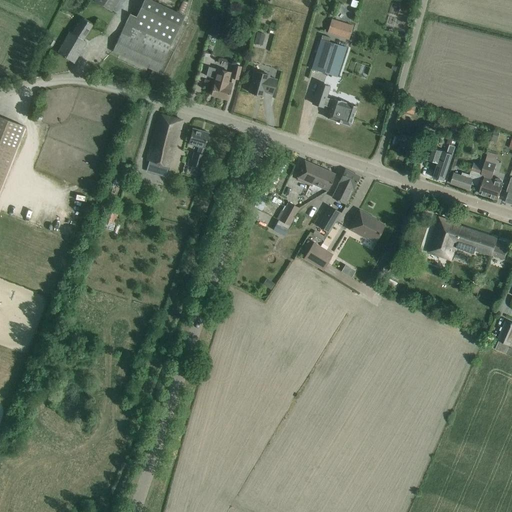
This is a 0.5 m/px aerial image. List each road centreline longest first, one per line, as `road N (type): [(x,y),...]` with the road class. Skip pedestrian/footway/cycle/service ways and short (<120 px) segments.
road 1 (unclassified): [(132,511),(258,131)]
road 2 (unclassified): [(258,131),(86,79),(0,94)]
road 3 (unclassified): [(374,172),(421,0)]
road 4 (unclassified): [(511,217),(374,172)]
road 5 (unclassified): [(374,172),(258,131)]
